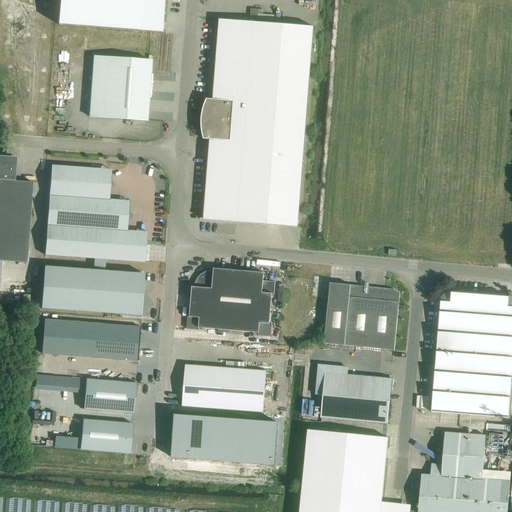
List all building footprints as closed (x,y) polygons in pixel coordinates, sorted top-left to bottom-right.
[(166,0),(59,0),(58,25),(164,33),(166,0)] [(313,27),(219,20),(213,100),(207,99),(204,104),(202,110),(201,117),(201,123),(202,133),(203,139),(210,140),(204,220),(298,227),(313,27)] [(151,61),(93,57),(89,117),(147,121),(151,61)] [(0,261),(27,263),(32,183),(14,181),(16,158),(7,157),(0,156),(0,261)] [(101,170),(51,166),(44,256),(94,259),(93,271),(44,267),(41,309),(140,316),(144,274),(104,272),(105,260),(113,261),(115,243),(136,245),(137,232),(117,230),(119,201),(99,199),(101,170)] [(192,288),(189,317),(187,317),(186,329),(199,330),(199,328),(218,330),(218,332),(230,333),(230,331),(258,333),(258,335),(270,337),(271,324),(269,324),(272,295),(274,295),(275,282),(263,281),(264,273),(214,269),(214,267),(213,271),(209,271),(205,273),(200,275),(197,279),(195,283),(194,287),(191,287),(191,288),(192,288)] [(368,285),(364,285),(364,287),(330,283),(324,344),(394,351),(400,293),(394,290),(368,287),(368,285)] [(441,302),(436,353),(511,358),(511,298),(451,293),(447,294),(444,296),(442,299),(441,302)] [(137,362),(140,328),(44,320),(41,354),(137,362)] [(511,372),(511,358),(436,353),(433,393),(510,400),(511,372)] [(194,364),(186,364),(183,366),(182,374),(184,376),(184,386),(182,407),(263,413),(265,381),(266,371),(196,366),(194,364)] [(393,381),(390,378),(382,377),(380,378),(325,373),(321,418),(387,424),(390,390),(392,389),(393,381)] [(86,379),(83,410),(134,414),(136,383),(86,379)] [(433,393),(431,413),(508,419),(510,400),(433,393)] [(275,466),(278,423),(174,415),(171,458),(275,466)] [(83,419),(80,450),(130,455),(133,424),(83,419)] [(380,511),(388,438),(308,430),(300,511),(380,511)] [(507,511),(510,482),(502,481),(482,479),(485,436),(445,433),(442,465),(441,476),(431,476),(421,475),(418,511),(507,511)]
